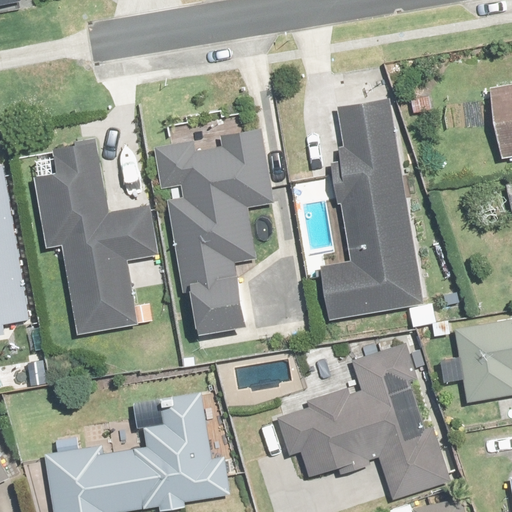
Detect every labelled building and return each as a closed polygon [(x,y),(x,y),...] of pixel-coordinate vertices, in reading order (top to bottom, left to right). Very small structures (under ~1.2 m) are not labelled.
[(0,0),(0,9),(25,4),(23,0),(0,0)] [(511,87),(498,89),(509,157),(511,156),(511,87)] [(349,146),(337,148),(340,162),(334,163),(350,264),(325,268),(334,320),(426,305),(392,101),(343,109),(349,146)] [(245,207),(272,202),(258,129),(217,137),(219,146),(194,151),(192,140),(150,148),(157,189),(160,188),(187,328),(191,328),(192,335),(243,325),(231,262),(254,258),(245,207)] [(155,255),(147,205),(105,212),(92,138),(44,146),(49,175),(29,178),(41,248),(59,245),(74,336),(134,326),(123,260),(155,255)] [(6,166),(0,167),(0,334),(8,334),(6,325),(32,320),(6,166)] [(511,322),(463,330),(474,402),(511,396),(511,322)] [(419,368),(427,365),(422,351),(414,353),(411,343),(379,354),(357,361),(367,389),(355,394),(353,388),(313,402),(316,407),(284,418),(284,420),(296,455),(307,452),(316,479),(348,467),(349,469),(360,465),(362,471),(375,467),(373,461),(385,456),(400,499),(454,480),(436,428),(432,429),(415,382),(423,379),(419,368)] [(101,445),(46,452),(54,511),(112,511),(159,504),(160,510),(185,506),(184,500),(231,494),(225,456),(212,458),(202,391),(163,397),(166,422),(146,426),(149,446),(102,453),(101,445)] [(0,481),(8,478),(0,460),(0,481)] [(470,511),(468,500),(421,509),(421,511),(470,511)]
